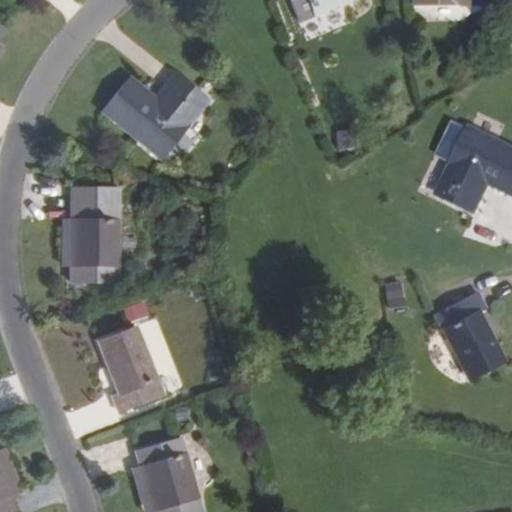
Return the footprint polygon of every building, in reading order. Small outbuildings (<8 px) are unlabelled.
[(289,0),(298,22),(351,0),(289,0)] [(130,80),(102,113),(161,159),(188,125),(188,126),(208,102),(176,75),(155,100),(130,80)] [(511,195),(511,147),(471,128),(452,168),(451,168),(438,194),(476,213),(490,185),(511,195)] [(118,190),(71,190),(71,219),(71,269),(71,283),(118,284),(118,190)] [(61,220),(61,269),(71,269),(71,219),(61,220)] [(385,282),(387,308),(405,306),(402,280),(385,282)] [(486,308),(477,291),(434,313),(469,380),(505,362),(480,311),(486,308)] [(112,397),(119,412),(163,395),(137,328),(99,342),(117,395),(112,397)] [(202,511),(182,439),(137,452),(141,466),(153,511),(202,511)] [(5,447),(0,448),(0,465),(11,495),(22,491),(5,447)] [(0,511),(13,511),(17,511),(11,495),(0,465),(0,511)] [(130,469),(142,511),(153,511),(141,466),(130,469)]
